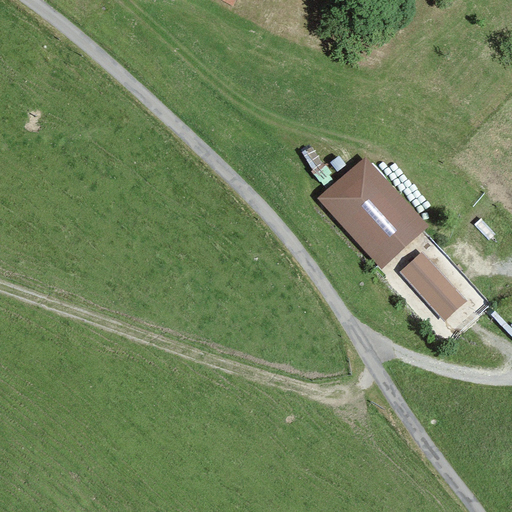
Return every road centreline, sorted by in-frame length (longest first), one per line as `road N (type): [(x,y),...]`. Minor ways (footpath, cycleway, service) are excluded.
road 1 (unclassified): [(472,511),(422,449),(283,231),(127,79),(31,0)]
road 2 (track): [(0,277),(181,350),(330,396),(361,387),(374,365)]
road 3 (track): [(358,339),(447,368),(511,376)]
